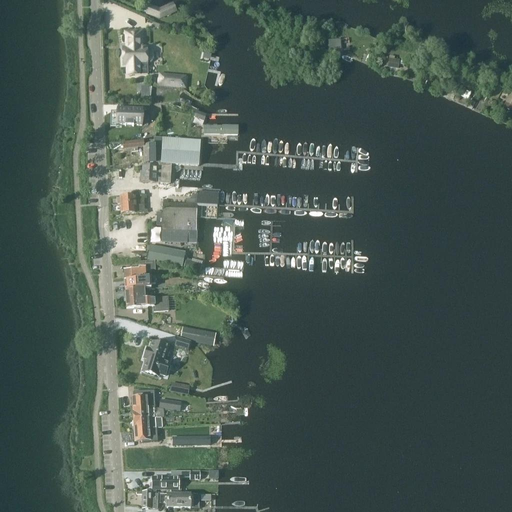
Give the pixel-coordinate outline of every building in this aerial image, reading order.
[(176,12),(173,5),(164,8),(159,10),(150,7),(147,14),(160,19),(176,12)] [(145,49),(139,49),(139,34),(126,35),(126,50),(121,50),(122,65),(126,65),(127,76),(136,76),(139,76),(146,75),(146,66),(146,64),(146,63),(149,63),(151,63),(153,62),(155,60),(155,58),(155,54),(154,52),(153,51),(151,50),(149,50),(145,50),(145,49)] [(329,49),(341,48),(341,39),(329,39),(329,49)] [(399,67),(400,58),(389,57),(388,66),(399,67)] [(186,90),(187,77),(159,74),(158,78),(158,80),(157,87),(186,90)] [(459,91),(461,91),(459,96),(468,100),(471,91),(460,87),(459,91)] [(153,88),(151,108),(159,109),(160,109),(160,106),(173,105),(173,101),(178,101),(179,92),(179,91),(176,90),(153,88)] [(111,112),(111,125),(117,125),(125,125),(125,126),(133,127),(134,126),(141,126),(142,110),(125,110),(118,109),(118,113),(111,112)] [(195,115),(194,118),(202,122),(203,122),(205,116),(206,115),(204,115),(196,112),(195,115)] [(222,127),(222,137),(239,137),(239,127),(222,127)] [(204,128),(204,137),(222,137),(222,128),(204,128)] [(144,148),(144,165),(171,165),(198,167),(200,142),(154,139),(154,141),(123,144),(124,150),(144,148)] [(169,185),(171,165),(144,165),(142,183),(169,185)] [(157,215),(156,227),(162,227),(162,230),(162,242),(187,243),(196,243),(196,218),(197,205),(218,206),(218,193),(197,193),(196,200),(191,200),(185,200),(185,205),(163,204),(163,215),(157,215)] [(119,206),(143,204),(142,199),(145,199),(144,196),(119,198),(119,206)] [(143,210),(143,204),(119,206),(120,215),(145,213),(145,210),(143,210)] [(151,246),(148,261),(155,262),(182,268),(186,253),(152,246),(151,246)] [(187,260),(184,269),(198,273),(200,273),(202,266),(193,263),(193,261),(191,261),(187,260)] [(141,279),(141,278),(145,278),(145,270),(155,270),(154,263),(137,264),(137,270),(124,271),(124,280),(141,279)] [(141,279),(124,280),(125,290),(146,288),(150,288),(150,284),(155,283),(155,277),(145,278),(141,278),(141,279)] [(125,300),(147,299),(146,288),(125,290),(125,300)] [(168,311),(167,298),(147,299),(125,300),(126,309),(147,307),(147,306),(153,306),(154,312),(168,311)] [(213,346),(215,333),(183,327),(181,337),(188,339),(196,341),(195,343),(213,346)] [(177,347),(188,351),(190,343),(178,339),(176,345),(175,347),(177,347)] [(146,360),(146,361),(143,371),(142,372),(143,372),(147,373),(159,377),(159,375),(165,377),(169,365),(164,363),(169,345),(159,342),(158,345),(152,343),(150,350),(148,349),(144,360),(146,360)] [(134,398),(132,398),(133,408),(154,407),(155,407),(154,400),(154,396),(154,391),(145,391),(144,391),(134,392),(134,398)] [(161,400),(159,408),(179,412),(181,404),(161,400)] [(154,407),(133,408),(133,420),(154,418),(155,418),(155,408),(155,407),(154,407)] [(154,418),(133,420),(134,431),(155,429),(156,429),(161,429),(163,429),(162,418),(155,418),(154,418)] [(155,429),(134,431),(135,441),(156,440),(155,429)] [(152,490),(151,493),(156,493),(156,490),(167,490),(167,495),(181,495),(181,490),(178,490),(179,479),(190,479),(190,481),(200,481),(200,472),(190,472),(171,473),(171,478),(152,478),(152,490)] [(142,495),(142,508),(156,509),(156,497),(156,495),(151,495),(151,492),(142,492),(142,495)] [(181,495),(167,495),(167,509),(198,509),(198,495),(181,495)]
